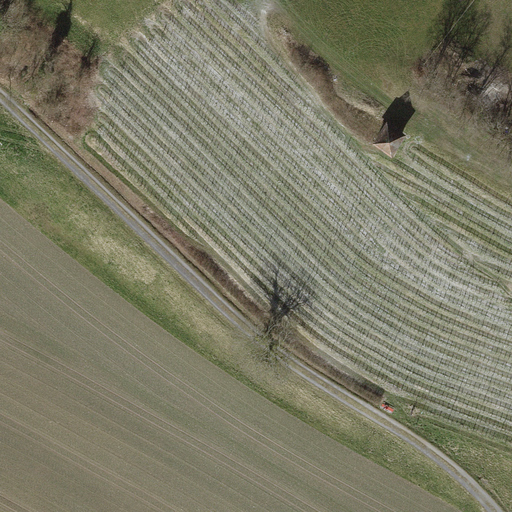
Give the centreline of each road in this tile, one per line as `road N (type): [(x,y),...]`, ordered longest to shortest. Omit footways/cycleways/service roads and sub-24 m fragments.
road 1 (track): [(0,92),(255,335),(445,462),(495,511)]
road 2 (track): [(511,178),(388,107)]
